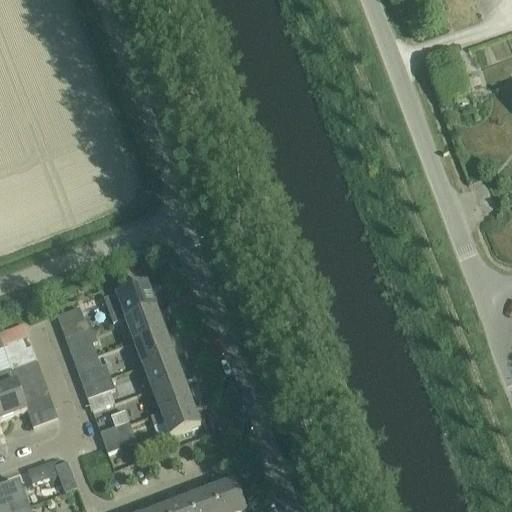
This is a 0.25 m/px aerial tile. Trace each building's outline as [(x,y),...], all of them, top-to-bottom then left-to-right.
[(429,62),(443,105),(471,95),(457,53),(429,62)] [(120,309),(125,323),(156,312),(147,287),(116,299),(116,300),(111,302),(114,311),(120,309)] [(57,321),(61,332),(84,324),(79,312),(57,321)] [(125,323),(134,346),(165,335),(156,312),(125,323)] [(61,332),(66,344),(93,335),(88,322),(84,324),(61,332)] [(0,340),(3,350),(28,341),(24,329),(0,337),(0,340)] [(66,344),(70,356),(93,348),(97,346),(93,335),(66,344)] [(134,346),(143,370),(174,359),(165,335),(134,346)] [(3,350),(4,353),(12,374),(37,364),(28,341),(3,350)] [(70,356),(75,368),(97,360),(93,348),(70,356)] [(143,370),(152,394),(183,382),(174,359),(143,370)] [(75,368),(79,379),(101,371),(97,360),(75,368)] [(25,408),(49,399),(37,364),(12,374),(25,408)] [(79,379),(84,391),(111,382),(106,369),(101,371),(79,379)] [(0,378),(0,425),(27,415),(25,408),(12,374),(0,378)] [(84,391),(88,403),(110,395),(115,393),(111,382),(84,391)] [(161,418),(192,406),(183,382),(152,394),(161,417),(161,418)] [(110,395),(88,403),(93,416),(115,408),(110,395)] [(29,420),(54,411),(49,399),(25,408),(27,415),(29,420)] [(161,418),(161,417),(150,421),(154,430),(164,426),(170,442),(201,430),(192,406),(161,418)] [(54,411),(29,420),(33,432),(58,422),(54,411)] [(106,451),(121,446),(116,432),(130,427),(125,415),(111,420),(116,432),(101,437),(106,451)] [(116,432),(121,446),(123,451),(137,446),(130,427),(116,432)] [(28,476),(33,489),(58,480),(53,467),(28,476)] [(226,488),(212,494),(218,511),(244,511),(232,479),(224,482),(226,488)] [(0,495),(0,511),(29,511),(20,488),(0,495)] [(203,497),(188,502),(192,511),(218,511),(212,494),(209,488),(200,491),(203,497)] [(192,511),(188,502),(186,496),(177,500),(180,506),(165,511),(192,511)]
